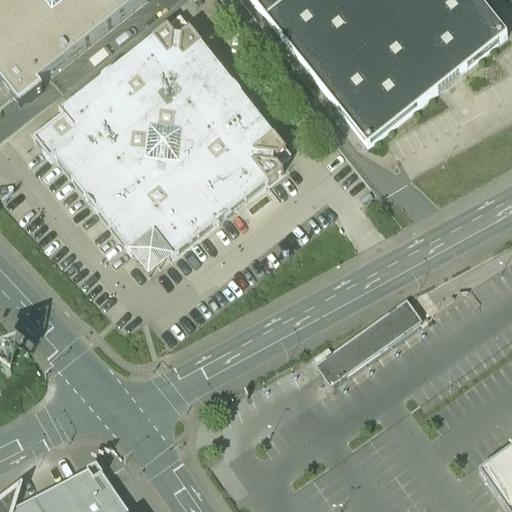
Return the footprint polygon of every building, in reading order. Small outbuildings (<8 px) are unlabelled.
[(19,0),(0,15),(0,63),(14,81),(2,90),(14,104),(19,111),(42,93),(38,88),(147,3),(147,0),(19,0)] [(0,0),(0,15),(19,0),(0,0)] [(474,0),(248,0),(368,151),(507,41),(474,0)] [(180,19),(151,42),(152,43),(111,76),(111,75),(110,76),(112,80),(106,84),(103,81),(102,82),(103,83),(62,115),(61,114),(44,127),(50,134),(55,135),(54,143),(50,142),(42,148),(55,165),(56,164),(88,205),(89,207),(92,204),(97,210),(93,213),(94,214),(95,214),(130,258),(145,247),(146,235),(163,237),(161,249),(173,264),(218,228),(218,229),(219,228),(217,225),(223,220),(226,223),(227,222),(226,221),(268,189),(269,190),(285,177),(279,169),(273,169),(274,161),(279,161),(287,155),(274,139),(273,140),(241,99),(241,98),(240,97),(237,100),(232,94),(235,91),(234,90),(201,49),(203,48),(180,19)] [(150,283),(173,264),(161,249),(163,237),(146,235),(145,247),(130,258),(150,283)] [(322,380),(329,390),(419,325),(414,317),(406,307),(316,371),(322,380)] [(511,511),(511,436),(469,467),(501,511),(511,511)] [(128,511),(102,472),(26,511),(128,511)]
